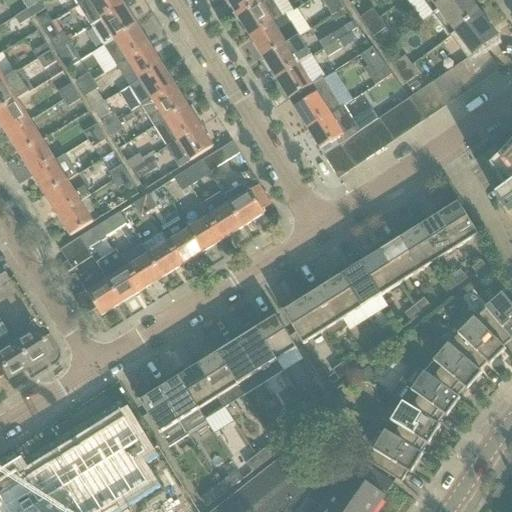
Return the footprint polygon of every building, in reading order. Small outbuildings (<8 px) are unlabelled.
[(39,0),(28,0),(22,4),(27,11),(41,2),(39,0)] [(119,0),(89,0),(78,7),(91,27),(124,7),(119,0)] [(225,0),(238,20),(261,5),(258,0),(225,0)] [(271,0),(269,0),(261,5),(238,20),(250,40),(283,19),(271,0)] [(271,0),(283,19),(294,12),(286,0),(271,0)] [(345,9),(339,0),(320,0),(331,17),(345,9)] [(421,0),(433,15),(453,0),(421,0)] [(453,0),(433,15),(451,38),(479,16),(466,0),(453,0)] [(41,2),(27,11),(31,19),(46,10),(41,2)] [(124,7),(91,27),(104,48),(115,41),(137,27),(124,7)] [(373,10),(360,19),(366,29),(379,20),(373,10)] [(27,11),(14,19),(19,27),(31,19),(27,11)] [(283,19),(250,40),(251,41),(263,60),(300,37),(310,31),(297,11),(294,12),(283,19)] [(47,13),(36,20),(42,29),(43,29),(52,23),(47,13)] [(451,38),(468,60),(468,61),(474,56),(484,49),(496,39),(479,16),(451,38)] [(379,20),(366,29),(373,38),(386,29),(379,20)] [(332,35),(336,42),(357,29),(353,22),(332,35)] [(43,29),(42,29),(55,50),(56,50),(69,41),(64,34),(60,36),(52,23),(43,29)] [(115,41),(104,48),(116,68),(149,47),(145,41),(137,27),(115,41)] [(352,33),(339,41),(343,49),(357,41),(352,33)] [(332,35),(318,43),(323,51),(336,42),(332,35)] [(312,57),(300,37),(263,60),(276,80),(312,57)] [(56,50),(55,50),(67,70),(81,62),(69,41),(56,50)] [(336,42),(323,51),(328,58),(341,50),(336,42)] [(45,45),(33,53),(38,61),(50,53),(45,45)] [(149,47),(116,68),(129,88),(162,68),(149,47)] [(372,48),(360,57),(380,84),(392,75),(372,48)] [(484,49),(474,56),(488,78),(498,71),(484,49)] [(50,53),(38,61),(44,70),(56,63),(50,53)] [(0,56),(0,84),(5,81),(15,75),(2,55),(0,56)] [(468,60),(464,63),(478,84),(488,78),(474,56),(468,61),(468,60)] [(312,57),(276,80),(289,101),(325,78),(312,57)] [(406,58),(392,67),(399,76),(412,67),(406,58)] [(464,63),(454,70),(469,91),(478,84),(464,63)] [(412,67),(399,76),(405,86),(419,76),(412,67)] [(128,89),(119,95),(131,113),(139,108),(141,107),(142,109),(151,102),(175,88),(162,68),(129,88),(128,89)] [(454,70),(444,76),(459,98),(469,91),(454,70)] [(5,81),(0,84),(0,112),(18,102),(34,91),(22,71),(15,75),(5,81)] [(325,78),(289,101),(294,109),(307,130),(341,109),(344,107),(353,102),(334,72),(325,78)] [(88,75),(76,83),(80,90),(93,83),(88,75)] [(444,76),(434,83),(449,105),(459,98),(444,76)] [(93,83),(80,90),(85,98),(97,90),(93,83)] [(434,83),(424,90),(439,111),(449,105),(434,83)] [(71,85),(58,93),(63,101),(76,93),(71,85)] [(151,102),(142,109),(154,129),(164,123),(187,108),(175,88),(151,102)] [(439,111),(424,90),(414,97),(429,118),(439,111)] [(76,93),(63,101),(68,109),(81,101),(76,93)] [(409,99),(399,106),(414,128),(424,121),(409,99)] [(0,112),(0,125),(7,136),(30,122),(18,102),(0,112)] [(414,128),(399,106),(389,112),(404,135),(414,128)] [(331,116),(307,130),(323,157),(337,148),(349,139),(359,132),(353,122),(344,107),(343,108),(341,109),(331,116)] [(164,123),(154,129),(167,149),(177,143),(200,128),(187,108),(164,123)] [(371,110),(353,122),(359,132),(369,126),(378,120),(371,110)] [(404,135),(389,112),(379,119),(394,141),(404,135)] [(101,124),(106,131),(119,123),(114,116),(101,124)] [(394,141),(379,119),(378,120),(369,126),(384,148),(394,141)] [(7,136),(20,157),(43,142),(30,122),(7,136)] [(119,123),(106,131),(110,138),(123,130),(119,123)] [(96,125),(83,133),(88,142),(101,134),(96,125)] [(359,132),(359,133),(374,155),(384,148),(369,126),(359,132)] [(167,149),(166,149),(179,169),(179,170),(189,164),(196,160),(213,149),(200,128),(177,143),(167,149)] [(359,133),(349,139),(364,162),(374,155),(359,133)] [(101,134),(88,142),(93,149),(106,141),(101,134)] [(364,162),(349,139),(337,148),(352,170),(364,162)] [(20,157),(32,177),(56,162),(43,142),(20,157)] [(202,163),(209,174),(240,155),(232,144),(202,163)] [(511,203),(511,146),(491,169),(508,191),(497,199),(504,209),(511,203)] [(323,157),(337,180),(352,170),(337,148),(323,157)] [(56,162),(32,177),(45,197),(68,183),(78,177),(65,156),(56,162)] [(139,156),(126,164),(131,172),(144,164),(139,156)] [(144,164),(131,172),(137,182),(150,174),(144,164)] [(121,166),(109,174),(114,182),(126,174),(121,166)] [(188,171),(181,175),(190,189),(197,184),(188,171)] [(126,174),(114,182),(118,189),(131,182),(126,174)] [(181,175),(175,179),(183,193),(190,189),(181,175)] [(68,183),(45,197),(58,217),(81,203),(90,197),(85,188),(75,194),(68,183)] [(244,184),(223,197),(243,229),(264,216),(262,212),(272,205),(260,186),(249,192),(244,184)] [(221,194),(203,205),(206,209),(204,210),(209,219),(223,242),(243,229),(223,197),(222,196),(221,194)] [(148,197),(142,201),(149,213),(156,208),(148,197)] [(142,201),(134,206),(142,218),(149,213),(142,201)] [(81,203),(58,217),(71,238),(94,224),(81,203)] [(446,211),(438,216),(440,220),(441,220),(459,249),(478,236),(469,221),(458,204),(446,211)] [(120,214),(101,226),(109,239),(128,226),(120,214)] [(427,224),(419,228),(421,232),(439,261),(459,249),(441,220),(440,220),(438,216),(427,224)] [(209,219),(189,232),(203,255),(223,242),(209,219)] [(182,221),(162,234),(169,245),(183,267),(203,255),(189,232),(182,221)] [(101,226),(92,232),(100,244),(109,239),(101,226)] [(408,236),(400,241),(402,244),(420,273),(439,261),(421,232),(419,228),(408,236)] [(142,246),(148,257),(163,280),(183,267),(169,245),(162,234),(142,246)] [(80,239),(60,252),(67,263),(66,264),(64,265),(63,266),(62,267),(62,268),(61,268),(61,269),(61,270),(60,271),(60,272),(60,273),(60,274),(61,275),(61,276),(62,277),(62,278),(72,271),(93,259),(87,250),(80,239)] [(388,248),(380,253),(383,256),(401,285),(420,273),(402,244),(400,241),(388,248)] [(117,251),(96,264),(104,276),(106,279),(108,283),(122,305),(142,293),(128,270),(117,251)] [(369,260),(361,265),(363,268),(364,269),(381,297),(401,285),(383,256),(380,253),(369,260)] [(148,257),(128,270),(142,293),(163,280),(148,257)] [(472,270),(478,277),(489,269),(483,261),(472,270)] [(350,272),(342,277),(344,280),(344,281),(362,309),(381,297),(364,269),(363,268),(361,265),(350,272)] [(461,270),(450,278),(457,287),(468,278),(461,270)] [(330,284),(322,289),(324,292),(325,293),(343,321),(362,309),(344,281),(344,280),(342,277),(330,284)] [(450,278),(440,287),(446,295),(457,287),(450,278)] [(93,281),(82,288),(83,289),(85,293),(87,296),(97,311),(101,318),(122,305),(108,283),(106,279),(98,284),(93,281)] [(311,296),(303,301),(323,333),(328,341),(347,329),(343,321),(325,293),(324,292),(322,289),(311,296)] [(474,319),(474,320),(503,348),(507,344),(511,341),(511,305),(503,295),(474,319)] [(424,299),(414,307),(421,315),(431,307),(424,299)] [(292,308),(283,314),(285,317),(296,334),(303,346),(323,333),(303,301),(292,308)] [(414,307),(404,315),(410,323),(421,315),(414,307)] [(264,325),(256,330),(258,333),(259,334),(277,362),(296,350),(287,335),(276,318),(264,325)] [(448,345),(448,346),(479,372),(483,368),(487,364),(489,367),(496,360),(505,351),(503,348),(474,320),(448,345)] [(388,327),(378,335),(385,344),(395,336),(388,327)] [(238,342),(237,342),(264,385),(281,374),(283,373),(277,362),(259,334),(258,333),(256,330),(238,342)] [(34,331),(13,344),(28,368),(49,355),(34,331)] [(0,378),(4,376),(7,381),(28,368),(13,344),(7,334),(0,338),(0,378)] [(378,335),(368,343),(374,352),(385,344),(378,335)] [(226,350),(218,354),(220,358),(238,387),(244,397),(264,385),(237,342),(226,350)] [(424,374),(457,398),(457,397),(459,396),(464,389),(467,391),(473,384),(482,375),(479,372),(448,346),(424,374)] [(206,362),(198,366),(200,370),(201,371),(219,399),(225,409),(244,397),(238,387),(220,358),(218,354),(206,362)] [(352,356),(342,364),(349,372),(359,364),(352,356)] [(342,364),(332,372),(339,380),(349,372),(342,364)] [(187,374),(179,379),(181,382),(182,383),(206,421),(225,409),(219,399),(201,371),(200,370),(198,366),(187,374)] [(403,404),(402,404),(437,425),(438,424),(443,416),(446,418),(452,410),(460,400),(457,398),(424,374),(403,404)] [(168,386),(160,391),(188,435),(207,423),(206,421),(182,383),(181,382),(179,379),(168,386)] [(302,401),(307,409),(326,398),(321,389),(302,401)] [(336,390),(327,397),(342,407),(348,398),(336,390)] [(160,391),(140,403),(169,450),(189,437),(188,435),(160,391)] [(390,424),(385,433),(395,439),(419,454),(425,445),(428,446),(433,438),(440,427),(437,425),(402,404),(391,423),(390,424)] [(0,511),(106,511),(149,485),(135,463),(147,455),(125,420),(50,467),(50,466),(35,476),(28,480),(25,475),(21,478),(17,472),(0,483),(0,511)] [(302,422),(292,430),(299,439),(310,431),(302,422)] [(299,439),(292,430),(283,437),(290,446),(299,439)] [(385,433),(367,463),(384,473),(401,483),(408,473),(411,475),(416,467),(422,456),(419,454),(395,439),(385,433)] [(212,511),(375,511),(393,487),(376,475),(357,462),(330,503),(313,491),(328,470),(308,456),(304,459),(295,447),(212,511)] [(266,450),(256,457),(263,466),(272,458),(266,450)] [(256,457),(246,465),(252,474),(263,466),(256,457)] [(236,472),(219,485),(226,494),(243,481),(236,472)] [(219,485),(209,493),(216,502),(226,494),(219,485)]
